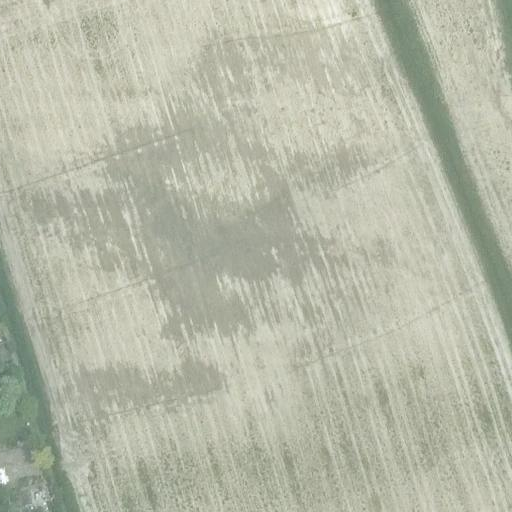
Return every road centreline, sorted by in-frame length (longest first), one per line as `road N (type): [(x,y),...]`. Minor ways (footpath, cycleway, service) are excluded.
road 1 (residential): [(104,88),(206,416),(495,327)]
road 2 (residential): [(495,327),(408,0)]
road 3 (residential): [(104,88),(399,0)]
